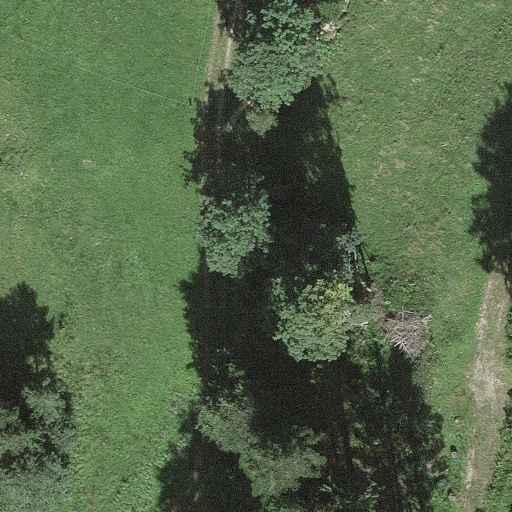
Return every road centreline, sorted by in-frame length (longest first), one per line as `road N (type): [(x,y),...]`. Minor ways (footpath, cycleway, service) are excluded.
road 1 (track): [(245,0),(250,305),(241,472),(215,511)]
road 2 (track): [(476,511),(511,334)]
